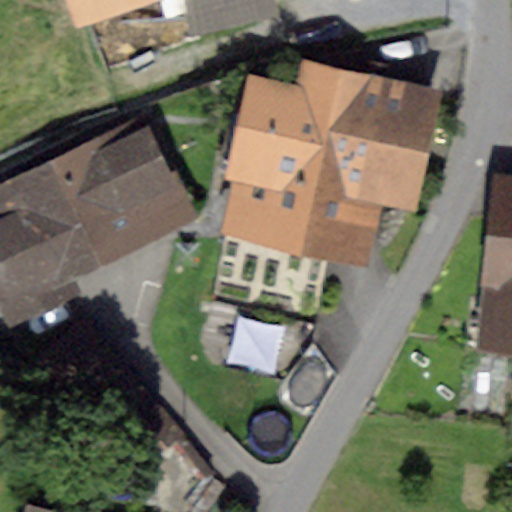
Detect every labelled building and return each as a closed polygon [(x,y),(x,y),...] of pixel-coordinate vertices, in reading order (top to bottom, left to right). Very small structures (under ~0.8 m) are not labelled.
[(75,0),(81,18),(134,0),(75,0)] [(197,0),(200,28),(277,20),(275,0),(197,0)] [(314,70),(300,130),(278,125),(279,120),(274,119),(273,125),(243,118),(232,161),(259,167),(248,211),(362,238),(372,193),(397,198),(421,96),(314,70)] [(30,169),(37,184),(0,201),(0,271),(16,306),(64,283),(54,261),(174,202),(141,134),(81,162),(74,148),(30,169)] [(511,211),(500,325),(511,326),(511,211)] [(44,354),(107,429),(148,393),(85,319),(44,354)] [(150,394),(118,421),(146,453),(177,427),(150,394)]
